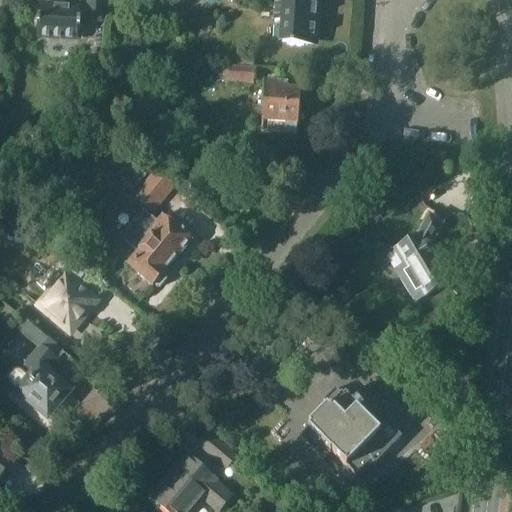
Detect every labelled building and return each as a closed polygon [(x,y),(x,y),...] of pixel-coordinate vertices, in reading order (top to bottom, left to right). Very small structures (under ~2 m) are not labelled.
[(79,8),(79,5),(49,3),(49,9),(38,8),(36,36),(77,39),(78,29),(79,29),(80,20),(102,22),(103,0),(87,0),(87,9),(79,8)] [(276,0),(274,22),(284,23),(283,42),(287,42),(287,45),(303,47),(304,44),(309,44),(309,42),(313,42),(317,38),(317,29),(315,25),(310,25),(311,0),(276,0)] [(254,71),(218,68),(217,82),(253,85),(254,71)] [(261,134),(296,137),(297,126),(298,126),(298,123),(300,121),(301,113),(299,110),(300,91),(287,90),(287,84),(264,82),(261,123),(262,124),(261,134)] [(136,164),(123,179),(137,191),(150,176),(136,164)] [(154,172),(133,197),(153,214),(174,189),(154,172)] [(143,211),(121,238),(127,243),(138,252),(127,265),(153,288),(154,286),(157,288),(160,288),(167,280),(167,277),(164,275),(166,272),(165,271),(178,256),(179,257),(192,241),(185,235),(186,234),(181,230),(180,231),(163,216),(157,223),(143,211)] [(417,238),(395,250),(403,266),(395,271),(414,303),(446,286),(429,257),(430,256),(430,255),(431,255),(431,254),(431,253),(432,252),(432,251),(432,250),(431,249),(431,248),(430,247),(430,246),(443,224),(428,216),(417,238)] [(50,294),(39,308),(69,333),(95,303),(73,284),(86,269),(66,252),(53,267),(57,271),(43,288),(50,294)] [(317,312),(312,325),(336,335),(341,322),(317,312)] [(10,370),(4,377),(6,384),(17,394),(16,395),(30,407),(32,405),(49,419),(58,408),(56,406),(69,392),(47,374),(56,363),(55,363),(62,354),(45,339),(19,370),(10,370)] [(329,408),(299,438),(315,454),(322,447),(330,455),(331,453),(355,477),(371,461),(375,465),(402,439),(372,409),(363,417),(356,410),(362,404),(348,390),(342,396),(335,389),(323,402),(329,408)] [(208,435),(198,447),(225,469),(235,458),(208,435)] [(168,479),(151,498),(166,511),(189,511),(201,498),(217,511),(230,497),(214,483),(215,482),(187,458),(175,473),(176,474),(170,481),(168,479)] [(298,460),(273,485),(299,510),(324,485),(298,460)]
